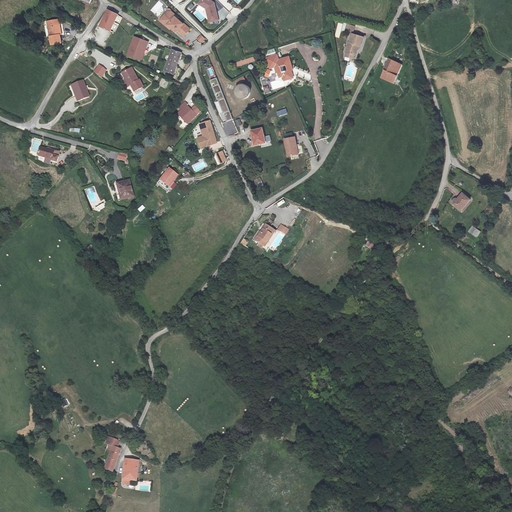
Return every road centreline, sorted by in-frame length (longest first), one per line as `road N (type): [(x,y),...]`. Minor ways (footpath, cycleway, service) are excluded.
road 1 (unclassified): [(113,474),(154,387),(151,338),(185,314),(257,210)]
road 2 (unclassified): [(402,1),(320,163),(257,210)]
road 3 (unclassified): [(402,1),(447,144),(440,198),(426,219)]
road 4 (unclassified): [(0,117),(27,127),(34,121),(105,2)]
road 5 (unclassified): [(257,210),(191,55)]
